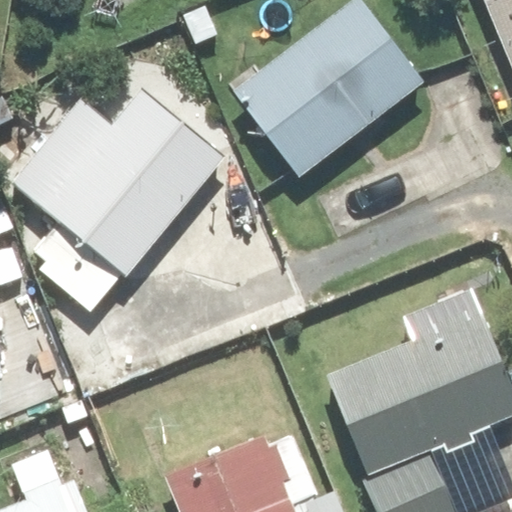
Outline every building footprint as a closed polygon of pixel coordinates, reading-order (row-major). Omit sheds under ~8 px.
[(296,182),(420,89),(353,0),(351,0),(228,92),(296,182)] [(511,0),(479,0),(511,79),(511,0)] [(122,282),(220,163),(136,95),(38,215),(122,282)] [(134,297),(59,324),(84,394),(159,367),(134,297)] [(432,337),(321,381),(361,482),(442,450),(445,458),(472,447),(469,439),(511,422),(511,403),(475,311),(429,330),(432,337)] [(262,444),(162,484),(173,511),(289,511),(280,488),(288,484),(274,450),(266,453),(262,444)] [(23,507),(10,511),(75,511),(52,453),(8,471),(23,507)] [(453,511),(431,460),(361,491),(370,511),(453,511)]
